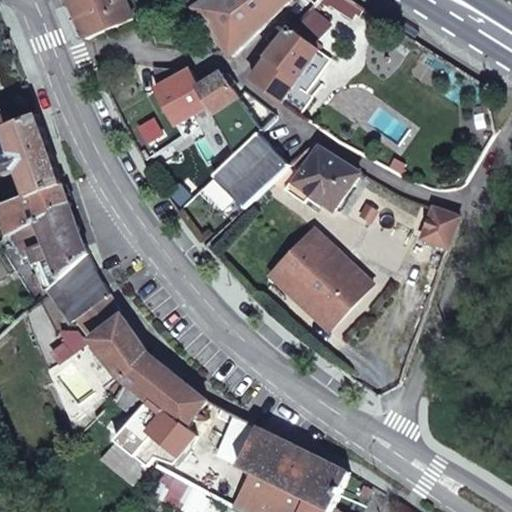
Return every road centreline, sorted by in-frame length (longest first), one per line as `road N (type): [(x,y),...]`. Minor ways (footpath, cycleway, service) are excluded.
road 1 (residential): [(51,49),(113,188),(184,277),(256,351),(496,511)]
road 2 (residential): [(51,49),(225,64),(319,136),(423,196),(483,206)]
